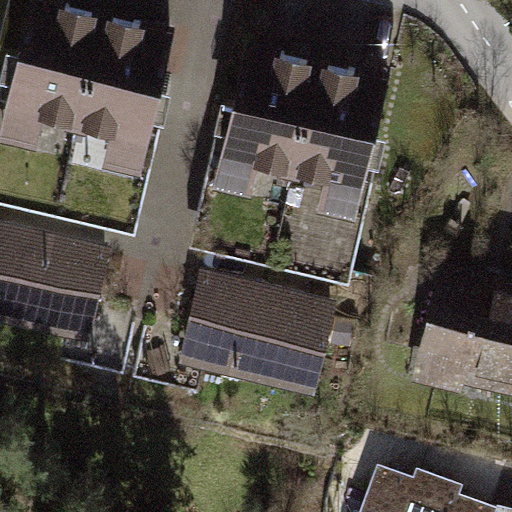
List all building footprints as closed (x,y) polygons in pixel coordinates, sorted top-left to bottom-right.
[(75,138),(103,17),(34,2),(1,150),(40,159),(46,132),(75,138)] [(171,33),(103,17),(75,138),(105,145),(100,170),(137,179),(171,33)] [(292,184),(320,63),(251,48),(217,196),(257,205),(263,178),(292,184)] [(388,79),(320,63),(292,184),(322,191),(316,216),(354,225),(388,79)] [(107,250),(0,227),(0,320),(88,340),(107,250)] [(511,286),(446,269),(420,370),(511,393),(511,286)] [(334,305),(208,273),(185,365),(311,396),(334,305)] [(413,486),(377,472),(359,511),(488,511),(491,506),(460,498),(462,490),(416,475),(413,486)]
